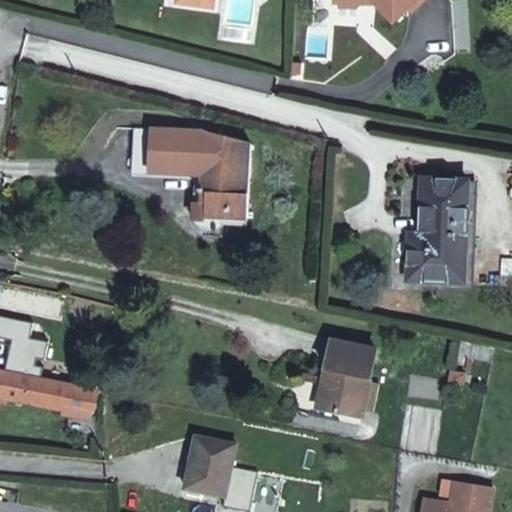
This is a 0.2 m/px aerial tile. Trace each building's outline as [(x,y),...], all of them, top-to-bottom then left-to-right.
[(335,0),(334,10),(354,12),(363,6),(368,7),(387,30),(417,6),(412,0),(335,0)] [(204,151),(201,194),(208,195),(207,217),(218,218),(247,220),(252,153),(204,151)] [(458,222),(468,222),(469,181),(424,179),(420,234),(410,233),(409,280),(454,283),(458,222)] [(217,232),(218,218),(207,217),(208,195),(201,194),(194,194),(192,214),(193,216),(193,218),(195,222),(198,227),(203,230),(217,232)] [(465,283),(468,222),(458,222),(454,283),(465,283)] [(361,418),(362,412),(368,383),(375,351),(332,341),(318,408),(361,418)] [(468,357),(493,363),(496,348),(471,344),(468,357)] [(0,399),(1,397),(62,410),(63,403),(92,410),(96,392),(0,371),(0,399)] [(378,386),(368,383),(362,412),(372,414),(378,386)] [(226,498),(236,445),(196,437),(186,489),(226,498)] [(489,511),(494,487),(455,481),(451,503),(424,499),(422,511),(489,511)]
